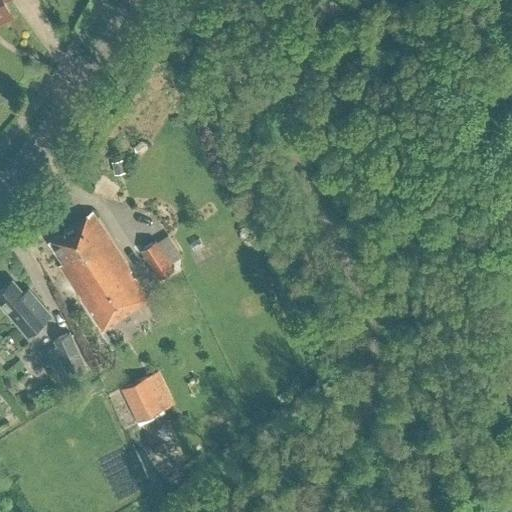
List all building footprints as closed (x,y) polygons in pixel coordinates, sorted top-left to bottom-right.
[(0,0),(0,19),(11,15),(4,1),(6,0),(0,0)] [(121,161),(111,163),(113,176),(124,174),(121,161)] [(91,210),(48,240),(63,262),(59,265),(102,328),(148,297),(91,210)] [(138,251),(157,279),(173,268),(169,263),(181,255),(167,234),(155,242),(154,240),(138,251)] [(12,277),(0,286),(0,303),(26,334),(52,312),(28,285),(23,290),(12,277)] [(84,369),(67,330),(49,338),(53,346),(44,350),(57,381),(84,369)] [(119,389),(135,422),(162,409),(146,376),(119,389)]
